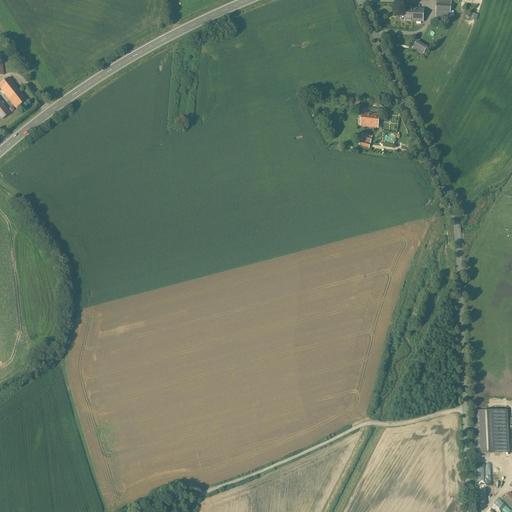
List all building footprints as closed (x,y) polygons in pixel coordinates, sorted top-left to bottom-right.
[(451,3),(443,3),(443,0),(437,0),(436,16),(450,17),(451,3)] [(415,9),(406,8),(405,16),(402,16),(402,21),(414,21),(415,9)] [(424,9),(415,9),(414,21),(423,22),(424,9)] [(417,40),(412,48),(423,55),(428,47),(417,40)] [(26,100),(9,77),(0,84),(0,87),(16,108),(26,100)] [(9,114),(0,101),(0,117),(2,120),(9,114)] [(378,114),(368,114),(367,128),(378,128),(378,114)] [(373,137),(363,135),(361,147),(371,149),(373,137)] [(507,410),(492,411),(494,453),(509,453),(507,410)] [(492,411),(474,411),(476,454),(494,453),(492,411)] [(480,506),(487,506),(487,485),(483,485),(483,481),(479,482),(480,506)] [(511,493),(509,491),(503,498),(511,507),(511,493)] [(496,503),(505,511),(511,511),(511,510),(500,499),(496,503)]
